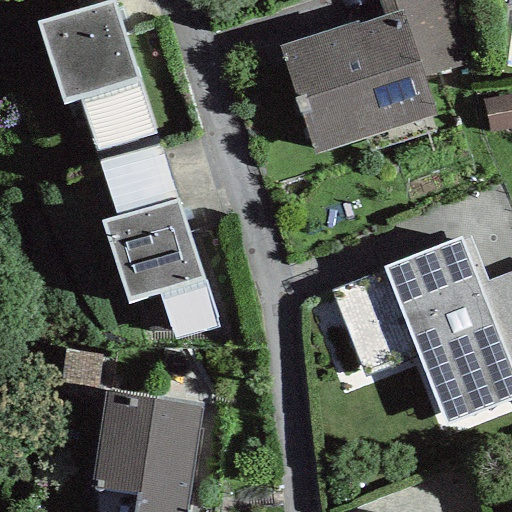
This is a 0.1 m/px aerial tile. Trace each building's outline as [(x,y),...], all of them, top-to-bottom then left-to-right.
[(138,78),(113,0),(36,23),(62,104),(78,98),(138,78)] [(314,154),(436,115),(424,78),(484,59),(465,0),(381,0),(378,1),(383,16),(358,24),(357,21),(279,46),(314,154)] [(156,134),(138,78),(78,98),(94,151),(156,134)] [(511,93),(482,100),(489,133),(511,128),(511,93)] [(161,144),(98,162),(115,219),(178,200),(161,144)] [(115,219),(100,222),(128,304),(158,295),(203,281),(178,200),(115,219)] [(383,267),(445,427),(511,398),(511,372),(509,365),(460,242),(459,239),(383,267)] [(469,239),(460,242),(509,365),(511,364),(511,272),(487,283),(469,239)] [(218,327),(203,281),(158,295),(173,340),(218,327)] [(388,283),(335,303),(370,396),(423,376),(388,283)] [(97,389),(102,356),(64,350),(60,382),(97,389)] [(184,511),(200,407),(104,392),(89,491),(135,496),(132,511),(184,511)]
